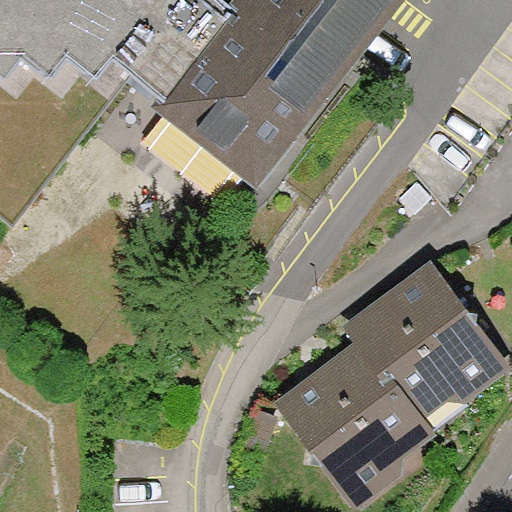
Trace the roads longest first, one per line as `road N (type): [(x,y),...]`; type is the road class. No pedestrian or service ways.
road 1 (residential): [(269,327),(511,4)]
road 2 (residential): [(269,327),(496,215),(511,193)]
road 3 (residential): [(214,511),(220,393),(269,327)]
